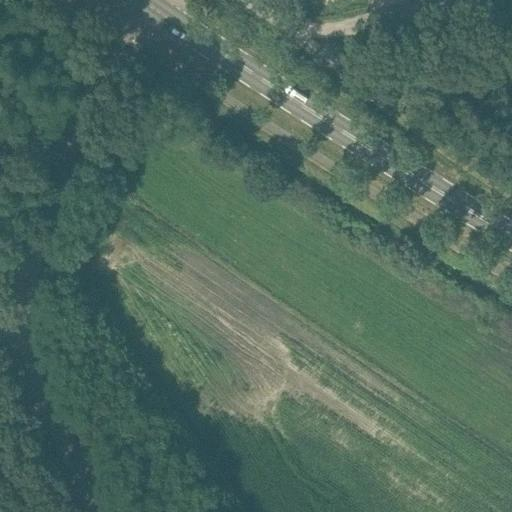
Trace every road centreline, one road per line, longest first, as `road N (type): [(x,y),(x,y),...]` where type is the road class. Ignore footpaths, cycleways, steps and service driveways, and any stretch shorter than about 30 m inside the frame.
road 1 (unclassified): [(109,511),(40,388),(27,308),(62,167),(154,8)]
road 2 (primary): [(511,234),(154,8)]
road 3 (track): [(295,32),(481,0)]
